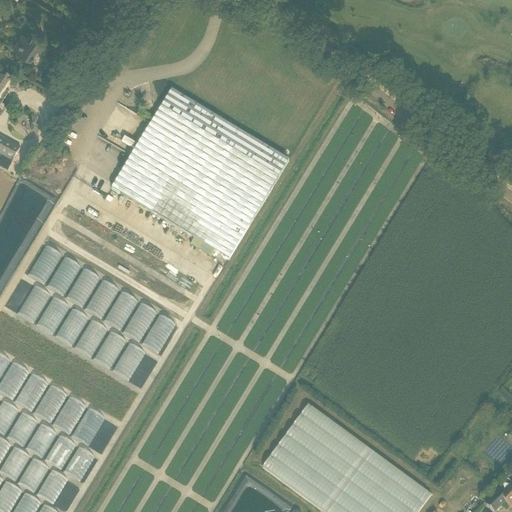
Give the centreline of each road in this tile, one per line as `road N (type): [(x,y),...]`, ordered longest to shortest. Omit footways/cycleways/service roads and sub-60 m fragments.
road 1 (unclassified): [(511,196),(256,0)]
road 2 (track): [(142,0),(56,114)]
